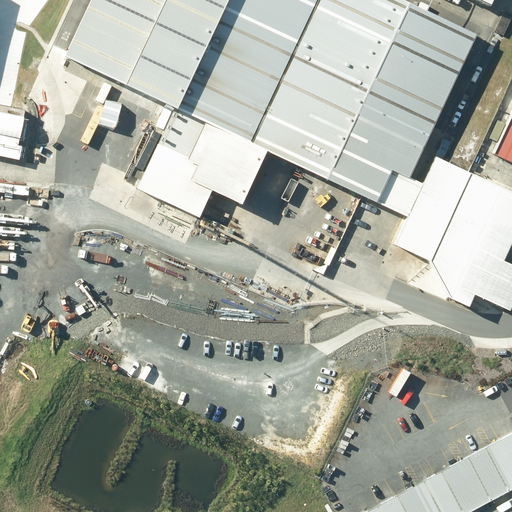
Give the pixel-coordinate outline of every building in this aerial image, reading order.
[(93,0),(65,61),(175,109),(137,189),(200,218),(212,191),(243,204),(268,151),(402,214),(408,217),(423,183),(418,181),(411,179),(476,38),(394,0),(93,0)] [(470,0),(491,10),(495,0),(470,0)] [(505,16),(497,34),(503,37),(511,19),(505,16)] [(511,110),(511,90),(503,107),(511,111),(511,110)] [(0,155),(19,160),(25,112),(0,106),(0,155)] [(511,117),(494,157),(511,165),(511,117)] [(436,156),(423,183),(408,217),(394,244),(429,260),(448,298),(470,307),(475,295),(510,312),(511,307),(511,263),(505,260),(511,245),(511,192),(472,174),(436,156)] [(262,430),(275,423),(283,440),(319,422),(301,385),(265,402),(252,409),(262,430)] [(213,396),(202,415),(240,435),(244,428),(235,424),(242,412),(213,396)] [(511,431),(364,511),(469,511),(511,489),(511,431)]
